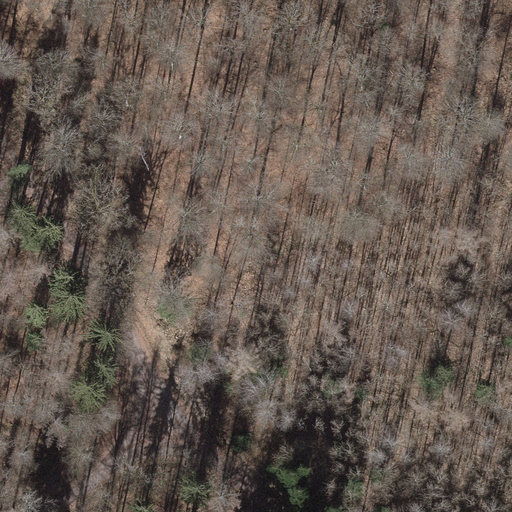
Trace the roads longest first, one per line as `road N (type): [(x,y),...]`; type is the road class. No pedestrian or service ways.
road 1 (track): [(0,137),(188,392),(39,511)]
road 2 (track): [(188,392),(285,511)]
